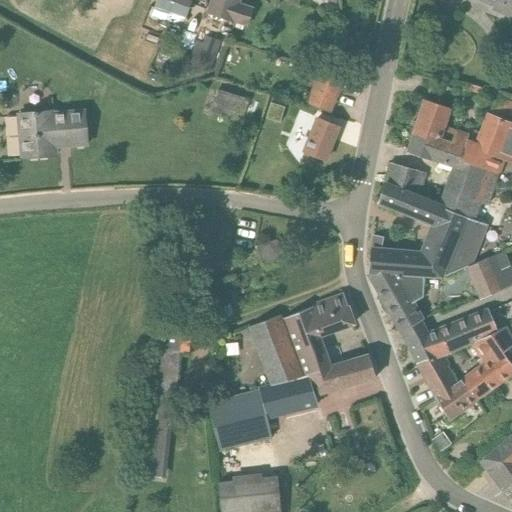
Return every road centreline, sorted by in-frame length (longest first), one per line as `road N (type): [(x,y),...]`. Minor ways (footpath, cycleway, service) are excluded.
road 1 (unclassified): [(0,206),(182,196),(356,219)]
road 2 (unclassified): [(438,482),(415,444),(357,285),(356,219)]
road 3 (unclassified): [(356,219),(398,0)]
